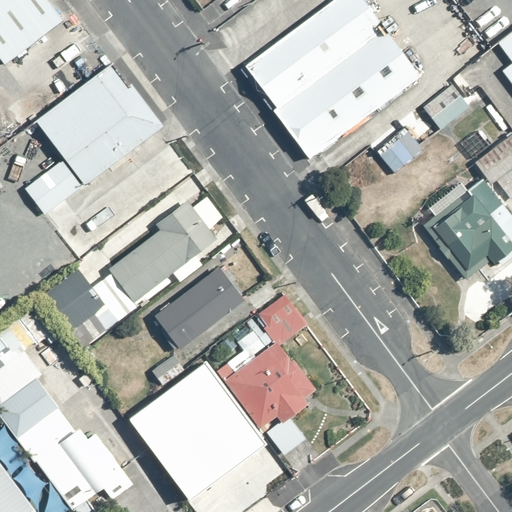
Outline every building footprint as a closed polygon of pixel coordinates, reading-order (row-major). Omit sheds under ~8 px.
[(0,0),(0,47),(44,15),(32,0),(0,0)] [(422,77),(363,0),(330,0),(245,64),(315,157),(422,77)] [(511,9),(482,32),(497,52),(484,62),(511,100),(511,9)] [(138,121),(92,59),(17,115),(43,150),(4,179),(24,206),(138,121)] [(480,95),(461,72),(421,106),(441,128),(480,95)] [(493,102),(484,108),(501,132),(510,126),(493,102)] [(511,213),(481,176),(421,225),(465,279),(490,259),(493,263),(511,248),(511,241),(511,213)] [(159,230),(109,269),(134,301),(217,237),(187,199),(155,224),(159,230)] [(218,265),(154,314),(180,347),(244,298),(218,265)] [(91,286),(79,269),(44,294),(81,346),(127,313),(102,278),(91,286)] [(70,366),(13,289),(0,298),(0,428),(56,503),(84,482),(93,494),(115,477),(45,384),(70,366)] [(276,338),(222,379),(259,428),(276,416),(281,422),(307,402),(303,398),(315,389),(276,338)] [(263,442),(202,361),(129,416),(191,497),(263,442)] [(0,511),(25,511),(27,511),(0,474),(0,511)] [(419,511),(413,503),(401,511),(419,511)]
